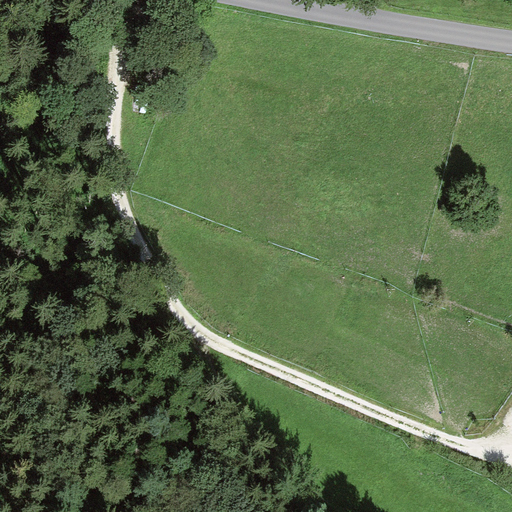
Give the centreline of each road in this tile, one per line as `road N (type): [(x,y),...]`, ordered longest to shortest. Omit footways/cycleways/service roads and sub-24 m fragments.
road 1 (track): [(511,463),(361,408),(183,321),(126,231),(111,185),(121,47),(136,0)]
road 2 (tertiary): [(274,0),(511,40)]
